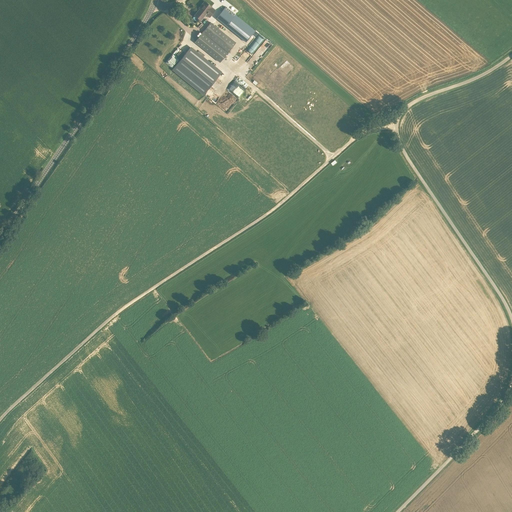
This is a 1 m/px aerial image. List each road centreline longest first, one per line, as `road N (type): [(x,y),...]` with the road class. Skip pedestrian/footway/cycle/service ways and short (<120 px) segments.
road 1 (unclassified): [(0,420),(128,305),(257,220),(363,133),(393,126)]
road 2 (tertiary): [(0,238),(153,8)]
road 3 (unclassified): [(511,319),(393,126)]
road 4 (unclassified): [(397,511),(499,407),(511,381)]
road 5 (unclassified): [(393,126),(418,98),(511,55)]
